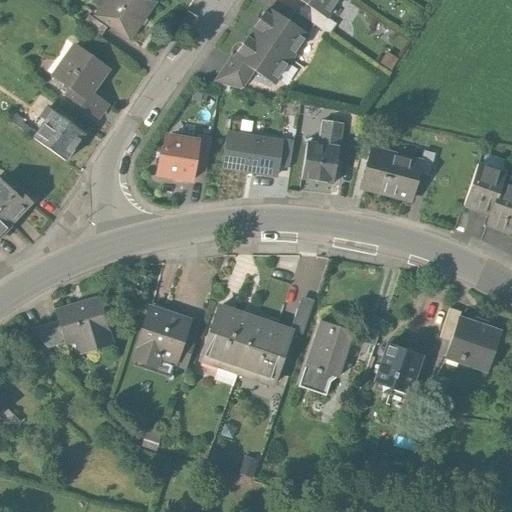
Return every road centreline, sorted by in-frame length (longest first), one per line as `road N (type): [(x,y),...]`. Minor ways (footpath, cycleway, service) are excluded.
road 1 (tertiary): [(511,286),(353,230),(280,221),(109,235)]
road 2 (residential): [(109,235),(102,163),(212,0)]
road 3 (tertiary): [(109,235),(0,294)]
